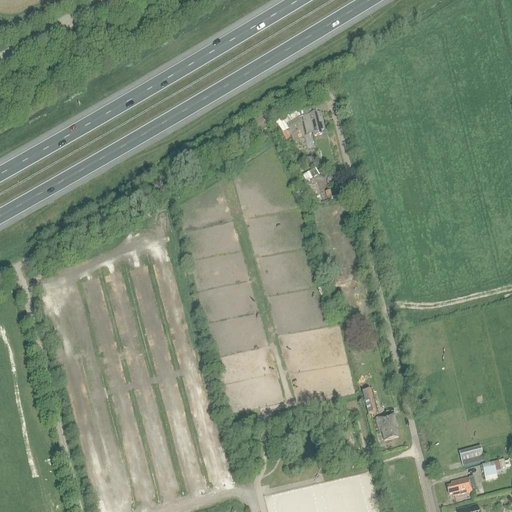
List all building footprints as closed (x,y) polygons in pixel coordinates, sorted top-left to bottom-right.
[(302,118),(306,134),(312,133),(313,137),(322,135),(321,131),(324,130),(320,113),(317,114),(315,106),(298,110),(300,119),(302,118)] [(285,126),(299,118),(295,111),(274,123),(281,134),(288,130),(285,126)] [(367,366),(362,367),(364,376),(369,374),(372,386),(384,383),(381,371),(386,370),(384,362),(379,363),(377,354),(365,357),(367,366)] [(368,417),(377,414),(372,391),(362,393),(368,417)] [(383,441),(401,436),(395,414),(377,419),(383,441)] [(482,457),(480,448),(458,453),(461,463),(482,457)] [(503,461),(481,466),(484,478),(496,475),(495,474),(505,472),(503,461)] [(454,497),(477,491),(473,477),(450,482),(451,485),(446,486),(448,495),(453,494),(454,497)]
